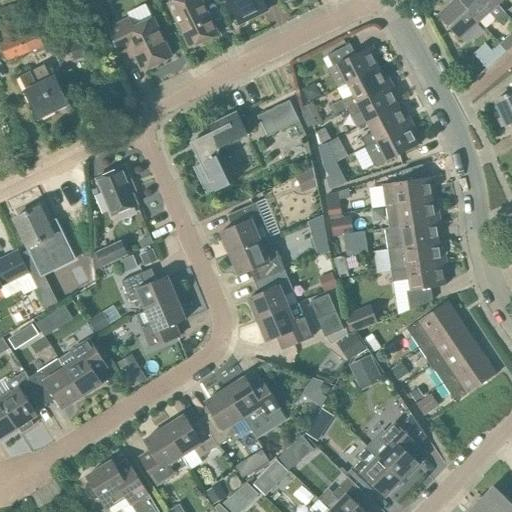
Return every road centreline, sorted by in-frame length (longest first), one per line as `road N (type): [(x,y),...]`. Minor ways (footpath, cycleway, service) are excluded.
road 1 (residential): [(0,486),(217,347),(216,303),(138,125)]
road 2 (residential): [(511,325),(491,293),(468,171),(447,112),(387,0)]
road 3 (residential): [(138,125),(203,82),(374,0)]
road 4 (residential): [(0,194),(138,125)]
road 5 (residential): [(426,511),(511,423)]
